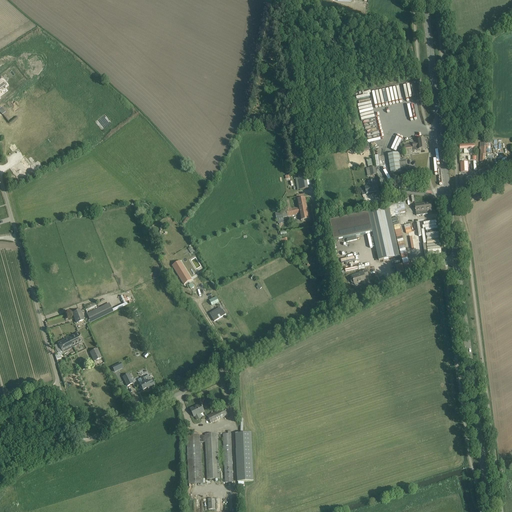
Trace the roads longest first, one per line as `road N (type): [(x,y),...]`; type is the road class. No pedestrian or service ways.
road 1 (unclassified): [(59,385),(71,427),(85,439),(343,312)]
road 2 (tertiary): [(489,511),(456,257)]
road 3 (unclassified): [(59,385),(0,178)]
road 4 (tertiary): [(450,210),(424,0)]
road 5 (unclassified): [(343,312),(308,162)]
road 6 (unclassified): [(343,312),(456,257)]
